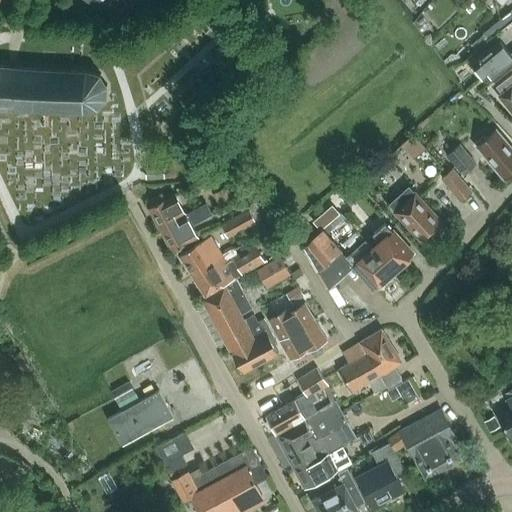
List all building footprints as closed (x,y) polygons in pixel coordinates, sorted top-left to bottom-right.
[(90,0),(122,22),(133,7),(122,0),(90,0)] [(482,34),(487,40),(505,25),(500,19),(482,34)] [(494,80),(511,65),(511,56),(500,41),(490,49),(490,48),(471,63),(486,81),(491,77),(494,80)] [(0,63),(0,106),(82,111),(82,112),(84,112),(84,111),(95,107),(97,109),(98,108),(97,106),(103,98),(106,99),(107,98),(104,96),(105,86),(107,86),(107,84),(104,85),(99,75),(101,73),(99,72),(98,74),(86,70),(87,69),(85,68),(85,70),(9,65),(0,63)] [(511,72),(496,86),(501,93),(498,95),(511,112),(511,72)] [(419,150),(428,141),(416,128),(407,137),(419,150)] [(503,177),(511,169),(511,148),(496,129),(477,146),(503,177)] [(475,162),(458,143),(445,154),(462,174),(475,162)] [(148,178),(164,177),(164,167),(147,168),(148,178)] [(471,191),(452,167),(439,177),(459,201),(471,191)] [(232,198),(225,186),(211,193),(218,206),(232,198)] [(445,227),(425,204),(414,192),(394,211),(405,222),(424,243),(435,233),(436,235),(445,227)] [(159,227),(185,213),(175,194),(166,199),(165,198),(165,199),(162,194),(149,201),(151,206),(148,208),(159,227)] [(171,251),(198,236),(191,224),(211,213),(205,203),(185,213),(159,227),(171,251)] [(255,222),(248,208),(218,224),(226,238),(255,222)] [(322,230),(321,229),(302,246),(318,271),(340,250),(327,235),(330,230),(345,217),(341,213),(331,222),(322,230)] [(322,230),(331,222),(324,214),(315,222),(321,229),(322,230)] [(393,271),(413,253),(392,230),(391,231),(385,223),(372,235),(378,242),(372,248),(371,248),(393,271)] [(277,242),(270,229),(262,233),(268,247),(277,242)] [(213,259),(221,254),(209,234),(179,254),(193,276),(212,263),(213,259)] [(371,248),(372,248),(365,240),(346,258),(374,288),(393,271),(371,248)] [(193,276),(205,296),(236,276),(264,260),(255,244),(226,261),(221,254),(213,259),(212,263),(193,276)] [(257,269),(268,287),(291,274),(280,256),(257,269)] [(241,313),(253,307),(236,278),(202,298),(222,334),(245,321),(243,318),(241,313)] [(303,295),(297,285),(284,292),(290,303),(303,295)] [(280,338),(314,318),(304,302),(290,311),(288,307),(269,319),(280,338)] [(259,319),(256,321),(252,313),(243,318),(245,321),(222,334),(242,371),(277,352),(265,328),(264,328),(259,319)] [(310,349),(326,339),(314,318),(280,338),(279,339),(289,356),(307,345),(310,349)] [(394,365),(402,361),(381,328),(360,341),(380,373),(379,374),(385,385),(401,376),(394,365)] [(386,386),(385,385),(379,374),(380,373),(360,341),(342,352),(348,362),(339,368),(352,390),(368,381),(374,392),(386,386)] [(318,344),(310,349),(315,357),(323,352),(318,344)] [(21,372),(30,367),(20,351),(11,356),(21,372)] [(295,397),(265,415),(275,433),(315,409),(307,396),(327,384),(323,376),(317,367),(297,379),(297,380),(304,391),(295,397)] [(140,400),(130,381),(112,391),(118,402),(122,410),(140,400)] [(122,444),(173,416),(159,390),(140,400),(122,410),(108,418),(122,444)] [(511,395),(506,399),(510,407),(498,413),(510,436),(511,435),(511,395)] [(342,445),(356,437),(335,400),(275,434),(295,470),(327,453),(342,445)] [(451,439),(456,436),(441,408),(400,430),(387,440),(388,443),(390,442),(394,450),(406,442),(425,478),(461,459),(451,439)] [(499,425),(492,415),(482,421),(488,431),(499,425)] [(193,448),(184,430),(153,446),(168,473),(186,464),(181,454),(193,448)] [(405,470),(394,450),(390,442),(388,443),(372,452),(379,465),(356,477),(372,506),(403,489),(396,475),(405,470)] [(305,488),(337,470),(351,462),(342,445),(327,453),(295,470),(305,488)] [(253,477),(265,471),(251,446),(191,479),(187,471),(173,479),(184,500),(191,496),(199,511),(229,511),(239,507),(241,511),(243,511),(260,503),(257,497),(262,494),(253,477)] [(359,511),(356,505),(364,501),(347,467),(338,472),(344,482),(312,499),(318,511),(359,511)]
